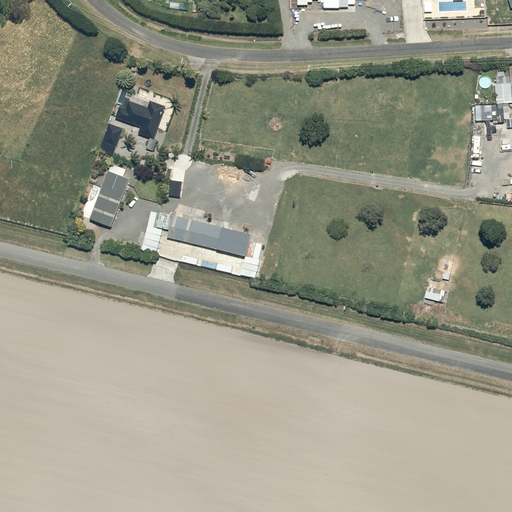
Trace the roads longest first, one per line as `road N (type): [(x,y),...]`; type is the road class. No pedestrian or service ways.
road 1 (unclassified): [(511,373),(0,249)]
road 2 (unclassified): [(94,0),(136,30),(210,52),(511,41)]
